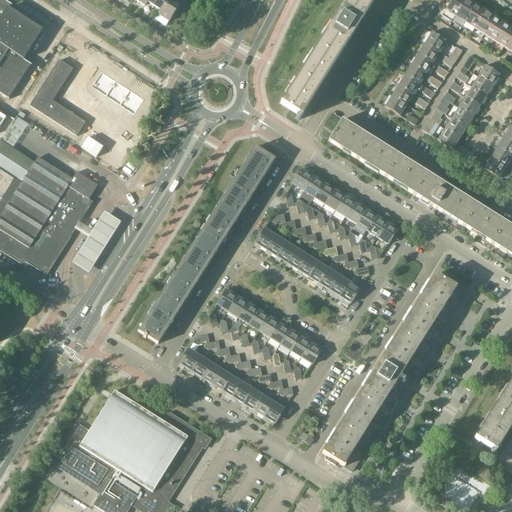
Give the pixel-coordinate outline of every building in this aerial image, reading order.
[(0,0),(0,94),(8,100),(9,100),(7,99),(29,65),(31,66),(23,60),(42,31),(41,31),(7,9),(10,5),(11,5),(12,5),(3,0),(0,0)] [(157,15),(164,5),(168,8),(173,0),(157,0),(153,7),(160,11),(157,15)] [(173,0),(168,8),(164,5),(157,15),(169,22),(179,7),(172,2),(173,0)] [(375,0),(345,0),(280,104),(301,117),(375,0)] [(451,0),(444,11),(441,16),(451,22),(465,0),(451,0)] [(475,6),(466,0),(465,0),(451,22),(461,28),(475,6)] [(475,6),(461,28),(471,34),(485,12),(475,6)] [(495,18),(485,12),(471,34),(481,41),(495,18)] [(495,18),(481,41),(490,47),(504,24),(495,18)] [(511,33),(511,29),(504,24),(490,47),(500,53),(511,33)] [(446,43),(446,42),(431,33),(424,44),(439,53),(446,42),(446,43)] [(511,33),(500,53),(501,53),(503,48),(511,53),(511,33)] [(424,44),(417,54),(432,63),(439,53),(424,44)] [(455,48),(448,59),(455,63),(462,52),(455,48)] [(432,63),(417,54),(411,65),(426,74),(432,63)] [(462,68),(464,68),(468,71),(475,60),(469,56),(462,68)] [(450,68),(455,63),(448,59),(445,57),(442,62),(450,68)] [(59,61),(29,107),(76,137),(85,123),(52,102),(73,70),(59,61)] [(404,75),(419,84),(423,79),(438,89),(441,84),(426,74),(411,65),(404,75)] [(484,67),(477,77),(492,86),(499,75),(484,66),(484,67)] [(435,73),(444,79),(448,73),(439,67),(435,73)] [(455,78),(457,79),(465,84),(468,79),(460,72),(455,78)] [(101,73),(91,87),(134,115),(143,100),(101,73)] [(398,86),(413,95),(419,84),(404,75),(398,86)] [(477,77),(471,88),(486,97),(492,86),(477,77)] [(461,89),(454,84),(453,83),(449,88),(458,94),(461,89)] [(391,96),(406,105),(413,95),(398,86),(391,96)] [(422,93),(431,100),(435,94),(425,88),(422,93)] [(464,98),(479,107),(486,97),(471,88),(464,98)] [(443,99),(449,103),(452,105),(455,100),(446,93),(442,99),(443,99)] [(391,96),(384,107),(399,117),(400,116),(399,116),(406,105),(391,96)] [(464,98),(458,109),(473,118),(479,107),(464,98)] [(415,104),(424,110),(428,105),(419,99),(415,104)] [(449,103),(443,99),(440,104),(436,109),(443,114),(445,115),(448,110),(446,109),(449,103)] [(429,120),(435,124),(438,126),(442,121),(440,119),(443,114),(436,109),(432,115),(433,115),(429,120)] [(466,128),(473,118),(458,109),(451,119),(466,128)] [(415,126),(418,120),(408,115),(405,120),(415,126)] [(451,119),(445,130),(459,139),(466,128),(451,119)] [(443,185),(341,120),(328,141),(421,200),(420,201),(427,205),(428,204),(511,257),(511,230),(442,187),(443,185)] [(422,131),(428,135),(435,124),(429,120),(422,131)] [(452,150),(459,139),(445,130),(438,140),(437,141),(452,150)] [(497,148),(511,157),(511,156),(511,142),(503,137),(497,148)] [(34,163),(0,142),(0,170),(14,180),(0,202),(0,250),(20,263),(24,256),(45,269),(84,207),(101,180),(81,167),(77,173),(72,181),(37,158),(34,163)] [(275,156),(256,143),(235,178),(254,191),(275,156)] [(490,158),(505,168),(511,157),(497,148),(490,158)] [(483,170),(498,179),(499,179),(498,178),(505,168),(490,158),(483,170)] [(302,169),(292,185),(293,186),(293,185),(303,192),(313,176),(312,177),(306,173),(307,172),(302,169)] [(0,202),(14,180),(0,170),(0,202)] [(313,176),(303,192),(313,198),(323,182),(322,183),(316,180),(317,178),(313,176)] [(254,191),(235,178),(215,209),(235,221),(254,191)] [(323,182),(313,198),(324,205),(334,189),(333,189),(333,190),(327,187),(328,185),(323,182)] [(334,189),(324,205),(334,212),(344,196),(344,195),(343,197),(338,193),(338,192),(334,189)] [(287,193),(285,197),(287,208),(294,206),(294,204),(293,204),(291,195),(287,193)] [(344,196),(334,212),(345,218),(355,202),(354,203),(348,200),(349,199),(344,196)] [(305,213),(304,210),(303,210),(301,202),(297,200),(295,203),(294,204),(294,206),(295,206),(297,215),(305,213)] [(355,202),(345,218),(355,225),(365,209),(364,210),(359,206),(359,205),(355,202)] [(315,220),(315,217),(314,217),(312,208),(308,206),(305,210),(304,210),(305,213),(306,213),(308,221),(315,220)] [(215,209),(196,240),(216,252),(235,221),(215,209)] [(365,209),(355,225),(366,231),(376,216),(376,215),(375,216),(370,213),(370,212),(365,209)] [(326,226),(325,223),(324,223),(322,215),(318,212),(316,216),(315,217),(315,220),(316,219),(318,228),(326,226)] [(87,240),(71,266),(88,276),(120,225),(103,215),(91,233),(87,240)] [(282,222),(282,223),(284,222),(283,215),(272,217),(269,221),(273,224),(282,222)] [(376,216),(366,231),(376,238),(386,222),(386,223),(380,219),(380,218),(376,216)] [(336,233),(336,230),(335,230),(333,222),(329,219),(327,223),(325,223),(326,226),(327,226),(329,234),(336,233)] [(292,228),(292,229),(295,229),(293,221),(285,223),(284,222),(282,223),(282,224),(280,227),(284,230),(292,228)] [(391,225),(386,222),(376,238),(387,245),(397,230),(390,226),(391,225)] [(91,233),(79,225),(75,232),(87,240),(91,233)] [(347,239),(346,237),(345,237),(343,228),(339,226),(336,230),(336,233),(337,233),(339,241),(347,239)] [(303,235),(303,236),(305,235),(304,227),(295,230),(295,229),(292,229),(292,230),(290,234),(294,236),(303,235)] [(264,229),(254,246),(259,249),(260,247),(265,251),(265,252),(275,236),(265,230),(264,229)] [(357,246),(357,243),(356,243),(354,235),(349,232),(347,236),(346,237),(347,239),(348,239),(350,248),(357,246)] [(313,241),(313,242),(316,242),(314,234),(306,236),(305,235),(303,236),(303,237),(301,241),(305,243),(313,241)] [(275,259),(285,243),(275,236),(265,252),(269,255),(270,254),(276,258),(275,259)] [(368,253),(367,250),(366,250),(364,242),(361,239),(358,243),(357,243),(357,246),(358,246),(360,254),(368,253)] [(196,283),(216,252),(196,240),(177,271),(196,283)] [(324,248),(324,249),(326,248),(325,241),(316,243),(316,242),(313,242),(313,244),(311,247),(315,250),(324,248)] [(286,266),(296,250),(285,243),(275,259),(280,262),(280,261),(286,264),(285,265),(286,266)] [(367,250),(368,253),(369,252),(371,261),(377,260),(375,248),(371,246),(368,249),(367,250)] [(334,255),(334,256),(337,255),(335,247),(327,249),(326,248),(324,249),(324,250),(321,254),(325,257),(334,255)] [(296,250),(286,266),(290,269),(291,267),(297,271),(306,256),(296,250)] [(337,256),(337,255),(334,256),(334,257),(332,261),(336,263),(345,261),(345,262),(347,262),(346,254),(337,256)] [(307,279),(317,263),(306,256),(297,271),(296,272),(301,275),(302,274),(307,278),(307,279)] [(355,268),(355,269),(358,268),(356,261),(348,263),(347,262),(345,262),(345,263),(342,267),(346,270),(355,268)] [(317,285),(327,269),(317,263),(307,278),(307,279),(311,282),(312,280),(318,284),(317,285)] [(357,276),(369,274),(367,268),(358,270),(358,268),(355,269),(355,270),(353,274),(357,276)] [(327,269),(317,285),(322,288),(323,287),(329,291),(338,276),(327,269)] [(177,271),(157,302),(177,314),(196,283),(177,271)] [(464,294),(453,287),(455,283),(444,276),(442,280),(434,275),(322,454),(329,458),(327,462),(338,469),(340,465),(351,472),(464,294)] [(338,276),(329,291),(328,292),(332,295),(333,294),(339,297),(348,283),(338,276)] [(359,289),(348,283),(339,297),(338,299),(343,302),(344,300),(350,304),(359,289)] [(217,306),(227,312),(237,296),(236,298),(230,294),(231,293),(226,290),(216,306),(217,306)] [(227,312),(238,319),(248,303),(247,303),(247,304),(241,301),(242,299),(237,296),(227,312)] [(157,345),(177,314),(157,302),(138,332),(154,343),(157,345)] [(238,319),(248,325),(258,309),(257,311),(251,307),(252,306),(248,303),(238,319)] [(259,332),(269,316),(268,316),(268,317),(262,314),(263,313),(258,309),(248,325),(259,332)] [(211,313),(209,318),(211,328),(218,327),(218,324),(217,324),(215,316),(211,313)] [(259,332),(269,339),(279,323),(279,322),(278,324),(272,320),(273,319),(269,316),(259,332)] [(219,324),(218,324),(218,327),(220,326),(222,335),(230,333),(229,330),(227,330),(226,322),(222,320),(219,324)] [(279,345),(290,329),(289,329),(288,330),(283,327),(284,326),(279,323),(269,339),(279,345)] [(229,330),(230,333),(232,342),(240,340),(239,337),(238,337),(236,329),(232,326),(230,330),(229,330)] [(279,345),(290,352),(300,336),(299,337),(294,334),(294,332),(290,329),(279,345)] [(240,337),(239,337),(240,340),(241,340),(243,348),(250,346),(249,344),(248,344),(247,335),(242,333),(240,337)] [(206,342),(206,343),(209,342),(207,335),(196,337),(194,341),(197,344),(206,342)] [(290,352),(300,358),(311,342),(310,342),(309,343),(305,340),(305,339),(300,336),(290,352)] [(249,344),(250,346),(251,346),(253,355),(261,353),(260,350),(259,350),(257,342),(253,340),(250,344),(249,344)] [(209,343),(209,342),(206,343),(206,344),(204,348),(207,350),(216,349),(217,350),(219,349),(218,341),(209,343)] [(311,366),(321,351),(315,347),(316,346),(311,342),(300,358),(311,365),(311,366)] [(261,350),(260,350),(261,353),(262,353),(264,361),(271,360),(270,357),(269,357),(267,348),(263,346),(261,350)] [(227,355),(227,356),(230,356),(228,348),(219,350),(219,349),(217,350),(217,351),(214,355),(218,357),(227,355)] [(189,373),(199,357),(189,350),(188,350),(178,366),(183,369),(184,368),(190,371),(189,373)] [(274,368),(281,366),(281,364),(280,364),(278,355),(274,353),(271,356),(270,357),(271,360),(272,360),(274,368)] [(230,356),(227,356),(227,357),(225,361),(229,364),(237,362),(237,363),(240,362),(239,354),(230,356)] [(199,357),(189,373),(193,375),(194,374),(200,378),(199,379),(209,363),(199,357)] [(292,373),(291,370),(290,370),(288,362),(284,359),(282,364),(281,364),(281,366),(282,366),(284,375),(292,373)] [(248,368),(248,369),(251,369),(249,361),(240,363),(240,362),(237,363),(237,364),(235,368),(239,370),(248,368)] [(210,386),(220,370),(209,363),(199,379),(204,382),(205,381),(211,385),(210,386)] [(292,370),(291,370),(292,373),(293,373),(295,381),(302,380),(299,368),(295,366),(292,370)] [(251,370),(251,369),(248,369),(248,370),(246,374),(250,377),(258,375),(259,376),(261,375),(260,368),(251,370)] [(221,391),(230,377),(220,370),(210,386),(214,389),(215,387),(221,391)] [(269,383),(272,382),(270,374),(261,376),(261,375),(259,376),(259,377),(256,381),(260,383),(269,381),(269,383)] [(231,399),(241,383),(230,377),(221,391),(220,392),(225,395),(226,394),(232,398),(231,399)] [(511,378),(474,439),(495,452),(511,425),(511,378)] [(279,388),(279,389),(282,389),(281,381),(272,383),(272,382),(269,383),(269,384),(267,387),(271,390),(279,388)] [(241,406),(251,390),(241,383),(231,399),(236,402),(236,401),(242,404),(241,406)] [(282,389),(279,389),(280,390),(277,394),(281,396),(293,394),(292,387),(282,389)] [(251,390),(241,406),(246,409),(247,408),(253,411),(262,396),(251,390)] [(208,438),(211,440),(199,432),(198,432),(168,414),(169,413),(168,413),(162,423),(114,392),(93,425),(89,431),(79,425),(79,426),(80,426),(67,447),(66,447),(53,466),(99,496),(93,506),(102,511),(126,511),(131,506),(141,511),(173,511),(176,508),(174,511),(165,506),(208,438)] [(263,418),(262,419),(272,403),(262,396),(253,411),(252,412),(257,415),(257,414),(263,418)] [(284,409),(283,409),(272,403),(262,419),(267,422),(268,421),(274,424),(284,409)] [(302,433),(299,439),(309,446),(313,440),(312,440),(303,434),(302,433)] [(484,498),(483,499),(490,488),(491,488),(482,482),(481,484),(467,476),(468,474),(458,467),(458,468),(452,478),(453,479),(442,497),(443,495),(455,502),(453,507),(461,511),(467,511),(478,494),(484,498)]
